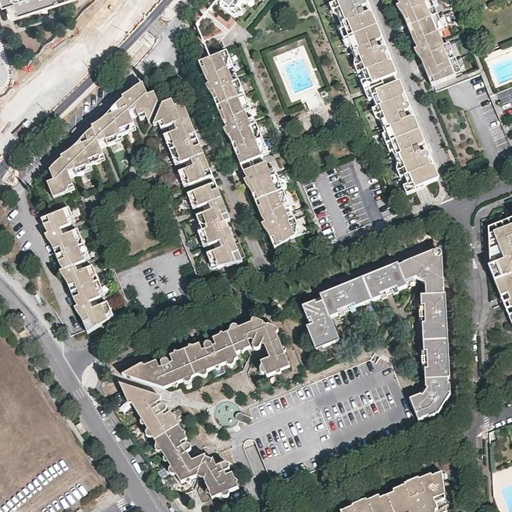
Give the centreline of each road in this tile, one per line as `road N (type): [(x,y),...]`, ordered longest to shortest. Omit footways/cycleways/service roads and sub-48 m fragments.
road 1 (residential): [(460,202),(62,366)]
road 2 (residential): [(16,191),(145,60),(191,0)]
road 3 (secondary): [(163,0),(0,169)]
road 4 (residential): [(474,426),(264,511)]
road 5 (residential): [(474,426),(460,202)]
road 6 (secondary): [(133,0),(48,91),(0,129)]
road 7 (residential): [(16,191),(75,328)]
road 8 (residential): [(62,366),(138,493)]
